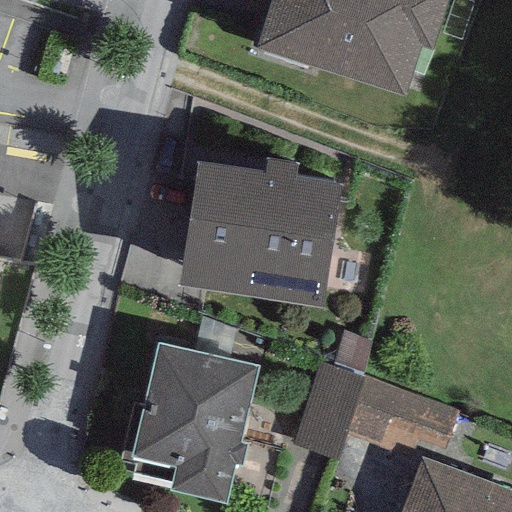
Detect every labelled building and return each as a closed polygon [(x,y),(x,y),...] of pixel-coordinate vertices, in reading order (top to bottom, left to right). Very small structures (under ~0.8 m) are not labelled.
[(452,0),(270,0),(255,49),(407,97),(424,44),(438,48),(452,0)] [(339,185),(196,163),(179,282),(322,303),(339,185)] [(258,364),(159,341),(131,457),(174,467),(168,490),(224,504),(258,364)] [(457,448),(466,411),(321,378),(303,456),(342,465),(347,445),(407,459),(412,437),(457,448)] [(511,511),(511,496),(421,462),(401,511),(511,511)]
